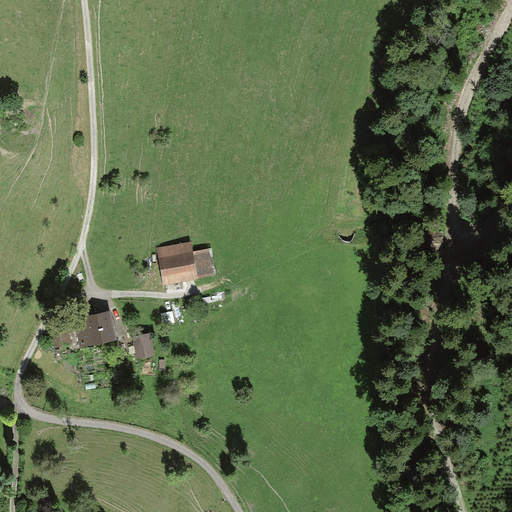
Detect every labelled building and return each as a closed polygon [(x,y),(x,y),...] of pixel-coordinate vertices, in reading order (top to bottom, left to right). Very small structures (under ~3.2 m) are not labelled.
[(188,241),(155,247),(162,284),(213,273),(209,252),(191,256),(188,241)] [(176,306),(159,306),(159,321),(176,321),(176,306)] [(108,311),(73,318),(79,346),(113,338),(108,311)] [(64,323),(47,326),(52,347),(68,343),(64,323)] [(147,331),(130,335),(135,358),(152,354),(147,331)]
